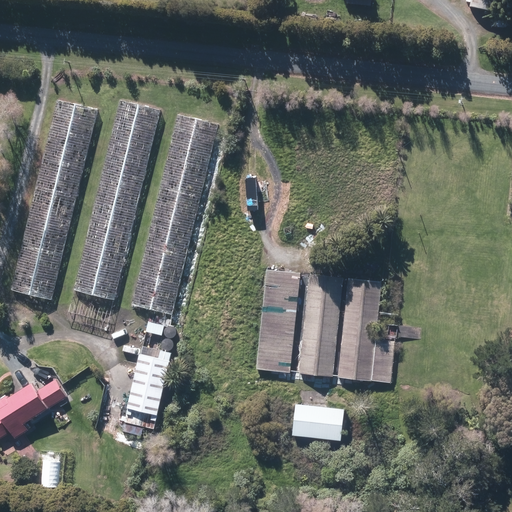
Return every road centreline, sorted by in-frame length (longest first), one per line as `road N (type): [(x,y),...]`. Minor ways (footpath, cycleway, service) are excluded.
road 1 (unclassified): [(511,86),(0,31)]
road 2 (track): [(51,35),(0,269)]
road 3 (track): [(0,339),(16,346),(111,343),(124,361),(125,391)]
